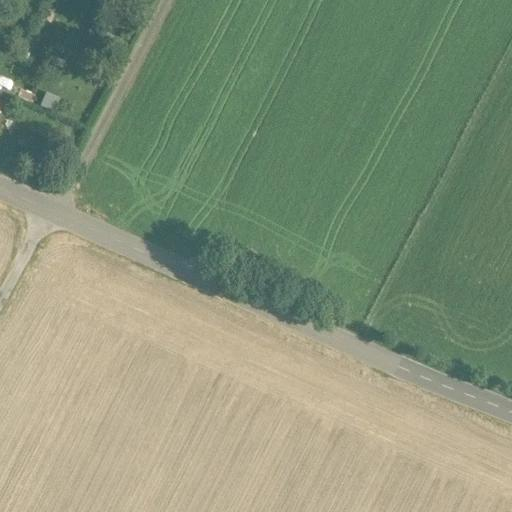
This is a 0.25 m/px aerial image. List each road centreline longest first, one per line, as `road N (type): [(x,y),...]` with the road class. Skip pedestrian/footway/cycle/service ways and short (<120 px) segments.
road 1 (tertiary): [(511,412),(0,185)]
road 2 (track): [(169,0),(75,181),(0,303)]
